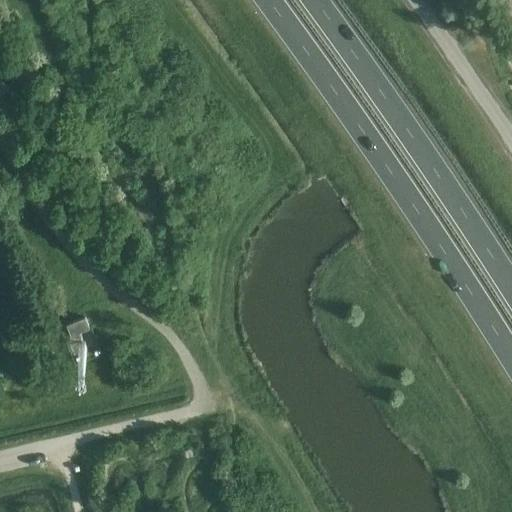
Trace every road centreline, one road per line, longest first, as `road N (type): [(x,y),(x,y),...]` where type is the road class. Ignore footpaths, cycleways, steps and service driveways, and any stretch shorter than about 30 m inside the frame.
road 1 (trunk): [(268,0),(351,106),(511,355)]
road 2 (trunk): [(511,278),(317,0)]
road 3 (unclassified): [(511,135),(421,0)]
